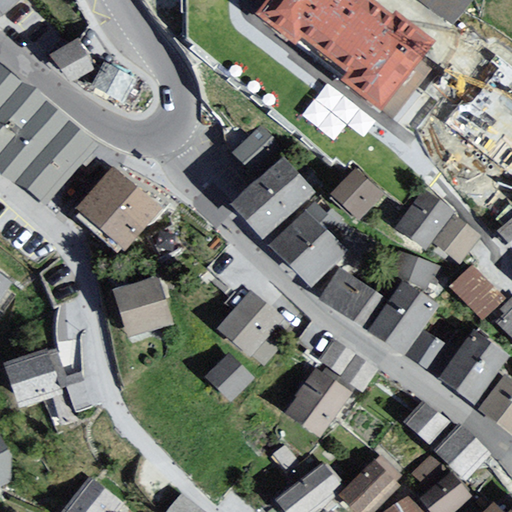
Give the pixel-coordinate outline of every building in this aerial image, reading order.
[(0,0),(0,10),(11,0),(0,0)] [(264,0),(255,12),(295,42),(301,35),(347,71),(340,79),(392,119),(431,69),(419,60),(434,40),(395,9),(393,13),(376,0),(264,0)] [(412,0),(448,27),(468,0),(412,0)] [(95,67),(77,39),(53,54),(72,82),(95,67)] [(0,61),(0,154),(49,202),(98,146),(0,61)] [(135,77),(105,62),(91,90),(121,105),(135,77)] [(233,152),(244,163),(271,137),(261,126),(233,152)] [(286,158),(233,207),(262,239),(315,189),(286,158)] [(151,214),(102,171),(59,220),(108,263),(151,214)] [(346,173),(318,204),(343,227),(371,196),(346,173)] [(445,219),(418,196),(387,231),(415,254),(445,219)] [(343,249),(304,212),(262,256),(302,293),(343,249)] [(511,220),(490,236),(508,262),(511,258),(511,220)] [(472,242),(449,224),(428,249),(451,268),(472,242)] [(432,267),(395,253),(385,279),(421,293),(432,267)] [(498,300),(469,269),(446,291),(476,322),(498,300)] [(374,300),(338,273),(313,305),(349,333),(374,300)] [(159,282),(104,296),(116,343),(170,329),(159,282)] [(426,313),(392,289),(356,338),(389,363),(426,313)] [(274,324),(243,297),(205,338),(236,366),(274,324)] [(511,310),(491,327),(511,354),(511,310)] [(440,343),(425,331),(398,364),(414,376),(440,343)] [(500,359),(468,335),(431,384),(464,408),(500,359)] [(369,373),(327,345),(311,369),(354,397),(369,373)] [(60,398),(48,356),(0,369),(0,396),(5,414),(60,398)] [(243,383),(217,358),(191,386),(217,411),(243,383)] [(342,399),(307,375),(273,423),(308,447),(342,399)] [(511,394),(496,383),(476,412),(511,438),(511,394)] [(445,430),(417,406),(395,431),(423,455),(445,430)] [(482,459),(453,431),(426,459),(455,487),(482,459)] [(0,482),(1,485),(21,473),(0,439),(0,482)] [(330,501),(340,511),(360,511),(395,480),(375,459),(330,501)] [(314,466),(263,508),(266,511),(304,511),(333,489),(314,466)] [(425,468),(398,499),(412,511),(445,511),(458,498),(425,468)] [(55,511),(111,511),(116,507),(86,479),(55,511)] [(511,511),(511,505),(496,489),(472,511),(511,511)] [(191,511),(172,496),(158,511),(191,511)]
